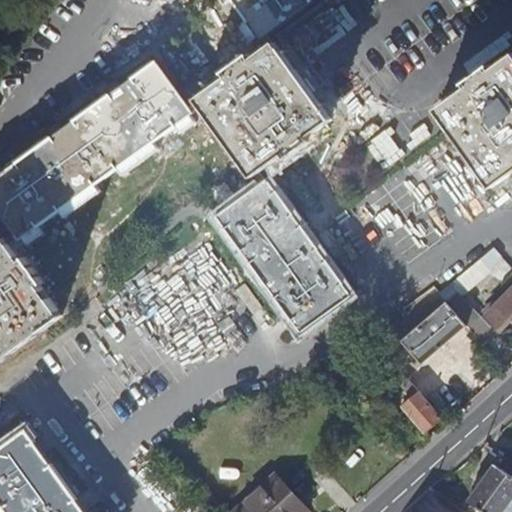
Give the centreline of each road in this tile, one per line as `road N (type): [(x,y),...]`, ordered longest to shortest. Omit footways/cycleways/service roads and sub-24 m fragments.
road 1 (tertiary): [(511,394),(382,511)]
road 2 (residential): [(0,132),(103,0)]
